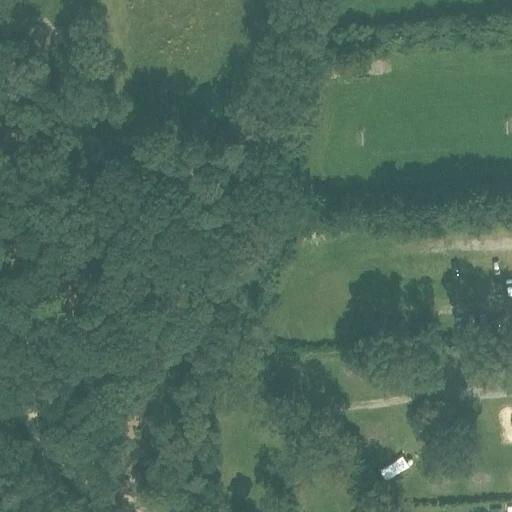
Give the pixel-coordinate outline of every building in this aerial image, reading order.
[(502,354),(487,354),(488,383),(503,382),(502,354)] [(439,357),(438,374),(453,375),(454,358),(439,357)] [(352,360),(352,377),(371,378),(371,361),(352,360)] [(399,362),(400,390),(420,389),(419,361),(399,362)] [(385,425),(372,433),(382,449),(395,441),(385,425)] [(362,442),(372,457),(381,450),(371,436),(362,442)] [(390,482),(401,492),(418,475),(407,464),(390,482)] [(355,482),(340,491),(351,510),(366,501),(355,482)]
